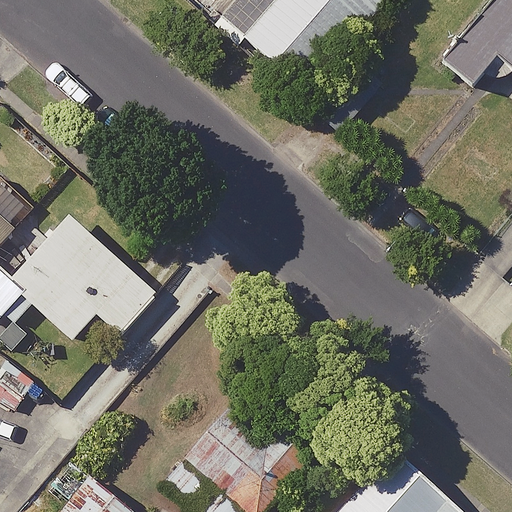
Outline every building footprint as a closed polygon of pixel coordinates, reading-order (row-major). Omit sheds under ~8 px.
[(386,0),(234,0),(220,17),(305,91),(386,0)] [(511,0),(491,0),(441,60),(473,86),(496,58),(511,71),(511,0)] [(379,84),(348,57),(306,104),(337,131),(379,84)] [(0,249),(18,230),(0,214),(0,249)] [(69,214),(14,277),(28,289),(21,297),(75,344),(97,319),(122,341),(162,294),(69,214)] [(31,379),(1,361),(0,363),(0,401),(13,410),(31,379)] [(246,388),(184,460),(243,511),(264,511),(318,451),(246,388)] [(463,511),(392,449),(335,511),(463,511)] [(243,511),(184,460),(158,489),(184,511),(243,511)] [(135,511),(89,476),(60,511),(135,511)]
